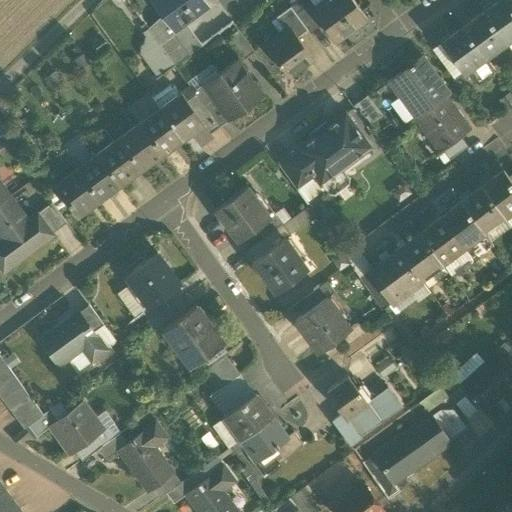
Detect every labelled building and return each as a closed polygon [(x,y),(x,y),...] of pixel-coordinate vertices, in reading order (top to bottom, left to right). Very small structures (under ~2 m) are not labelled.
[(206,8),(200,0),(154,0),(176,30),(206,8)] [(329,0),(314,11),(313,12),(323,26),(336,44),(368,21),(352,0),(329,0)] [(511,38),(511,6),(507,0),(503,0),(485,13),(506,42),(511,38)] [(323,26),(313,12),(314,11),(310,5),(297,15),(308,32),(311,35),(323,26)] [(297,15),(292,9),(277,19),(288,35),(293,31),(298,39),(308,32),(297,15)] [(506,42),(485,13),(464,28),(485,58),(506,42)] [(464,28),(442,44),(463,74),(485,58),(464,28)] [(288,35),(268,49),(288,78),(313,60),(298,39),(293,31),(288,35)] [(254,54),(238,32),(227,40),(243,62),(254,54)] [(179,33),(160,47),(167,56),(186,42),(179,33)] [(186,42),(167,56),(175,66),(195,51),(188,41),(186,42)] [(422,58),(389,82),(416,120),(445,99),(449,96),(422,58)] [(238,61),(218,74),(221,78),(207,89),(214,99),(230,121),(264,97),(238,61)] [(171,88),(156,98),(155,104),(160,112),(180,96),(175,89),(171,88)] [(191,89),(182,95),(188,103),(196,97),(191,89)] [(180,96),(160,112),(181,141),(191,134),(198,144),(219,129),(212,118),(203,124),(188,103),(182,95),(180,96)] [(204,107),(196,97),(188,103),(203,124),(212,118),(204,107)] [(382,117),(368,98),(357,106),(371,125),(382,117)] [(230,121),(214,99),(204,107),(212,118),(219,129),(230,121)] [(470,134),(445,99),(416,120),(441,154),(443,153),(462,139),(470,134)] [(181,141),(160,112),(139,127),(160,156),(181,141)] [(345,116),(297,151),(322,185),(370,149),(345,116)] [(139,127),(118,142),(139,171),(160,156),(139,127)] [(462,139),(443,153),(449,163),(469,149),(462,139)] [(118,142),(97,157),(118,186),(139,171),(118,142)] [(313,180),(294,153),(279,164),(298,191),(313,180)] [(97,157),(76,172),(97,201),(118,186),(97,157)] [(97,201),(76,172),(55,187),(76,216),(97,201)] [(511,210),(511,182),(505,172),(483,188),(503,216),(504,217),(511,210)] [(0,183),(0,203),(10,197),(0,183)] [(249,187),(217,210),(239,241),(257,228),(271,218),(270,218),(249,187)] [(503,216),(483,188),(462,203),(482,230),(503,216)] [(10,197),(0,203),(0,237),(2,240),(0,241),(0,269),(2,272),(54,235),(53,234),(39,214),(27,221),(10,197)] [(482,230),(462,203),(441,218),(462,247),(483,232),(482,230)] [(52,204),(39,214),(53,234),(66,224),(52,204)] [(287,226),(310,214),(305,205),(282,218),(287,226)] [(276,213),(270,218),(271,218),(257,228),(265,238),(284,224),(276,213)] [(462,247),(441,218),(420,234),(441,262),(462,247)] [(284,224),(265,238),(272,249),(287,238),(288,239),(293,235),(284,224)] [(441,262),(420,234),(399,249),(422,281),(443,266),(441,262)] [(272,249),(255,261),(278,292),(310,268),(288,239),(287,238),(272,249)] [(422,281),(399,249),(369,270),(392,301),(393,302),(422,281)] [(157,254),(125,277),(147,307),(148,309),(163,298),(180,286),(157,254)] [(392,301),(369,270),(360,277),(389,317),(396,312),(389,303),(392,301)] [(326,282),(304,299),(312,308),(327,297),(327,298),(334,293),(326,282)] [(312,308),(295,320),(318,352),(350,329),(327,298),(327,297),(312,308)] [(163,298),(148,309),(147,307),(142,312),(149,322),(169,308),(163,298)] [(188,311),(180,300),(169,308),(177,319),(188,311)] [(105,324),(91,304),(80,312),(94,332),(105,324)] [(223,343),(196,305),(188,311),(177,319),(163,329),(165,331),(181,353),(184,351),(194,364),(221,344),(223,343)] [(169,308),(149,322),(158,335),(165,331),(163,329),(177,319),(169,308)] [(80,312),(40,341),(58,366),(82,348),(92,361),(106,350),(94,332),(80,312)] [(221,344),(201,359),(208,369),(226,356),(228,354),(221,344)] [(511,354),(504,345),(494,354),(498,358),(499,357),(511,372),(511,354)] [(2,356),(0,357),(0,372),(9,366),(2,356)] [(240,375),(226,356),(208,369),(222,388),(240,375)] [(484,365),(460,387),(482,412),(511,385),(511,372),(499,357),(498,358),(486,368),(484,365)] [(9,366),(0,372),(0,387),(16,376),(9,366)] [(365,402),(345,374),(325,388),(341,411),(346,417),(365,402)] [(222,388),(220,390),(235,410),(254,396),(240,375),(222,388)] [(16,376),(0,387),(0,394),(3,399),(23,385),(16,376)] [(23,385),(3,399),(10,409),(30,395),(23,385)] [(386,386),(365,402),(346,417),(341,411),(330,419),(349,444),(400,406),(386,386)] [(441,389),(426,400),(431,406),(446,395),(441,389)] [(30,395),(10,409),(17,419),(37,405),(30,395)] [(235,410),(225,417),(241,439),(271,417),(256,395),(254,396),(235,410)] [(426,400),(408,413),(413,420),(431,406),(426,400)] [(55,421),(49,426),(50,427),(70,456),(75,452),(95,437),(98,434),(91,424),(95,420),(81,401),(67,412),(55,421)] [(61,402),(49,411),(55,421),(67,412),(61,402)] [(37,405),(17,419),(24,429),(29,426),(44,415),(37,405)] [(44,415),(29,426),(36,437),(50,427),(49,426),(55,421),(49,411),(44,415)] [(452,411),(438,411),(431,417),(449,442),(465,430),(452,411)] [(120,433),(105,412),(95,420),(91,424),(98,434),(98,435),(95,437),(102,447),(119,434),(120,433)] [(241,439),(225,417),(213,426),(229,448),(241,439)] [(271,417),(241,439),(257,460),(275,447),(287,438),(286,437),(271,417)] [(399,439),(398,437),(370,456),(381,470),(390,484),(392,483),(449,442),(431,417),(399,439)] [(125,442),(117,448),(117,449),(147,490),(151,487),(172,472),(153,446),(165,437),(153,421),(125,442)] [(294,431),(286,437),(287,438),(275,447),(283,457),(302,443),(294,431)] [(102,447),(98,450),(104,458),(117,449),(117,448),(125,442),(119,434),(102,447)] [(95,437),(75,452),(82,461),(98,450),(102,447),(95,437)] [(196,484),(185,493),(186,494),(198,511),(236,511),(220,490),(232,481),(221,466),(196,484)] [(390,484),(381,470),(372,477),(387,498),(397,491),(392,483),(390,484)] [(172,472),(151,487),(160,499),(166,494),(180,484),(172,472)] [(180,484),(166,494),(172,503),(186,494),(185,493),(196,484),(191,476),(180,484)] [(363,487),(334,508),(336,511),(379,511),(381,511),(363,487)] [(5,488),(0,492),(0,507),(12,498),(5,488)] [(12,498),(0,507),(0,511),(13,511),(19,508),(12,498)]
